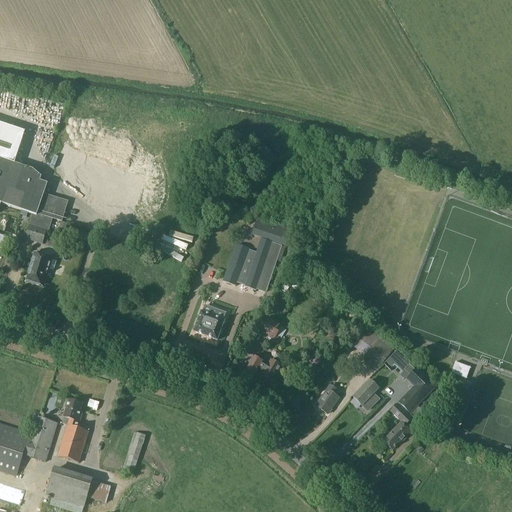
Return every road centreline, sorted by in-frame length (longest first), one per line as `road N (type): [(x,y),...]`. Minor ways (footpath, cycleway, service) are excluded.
road 1 (secondary): [(353,511),(277,438),(226,402),(0,327)]
road 2 (unknown): [(291,452),(356,372),(353,350)]
